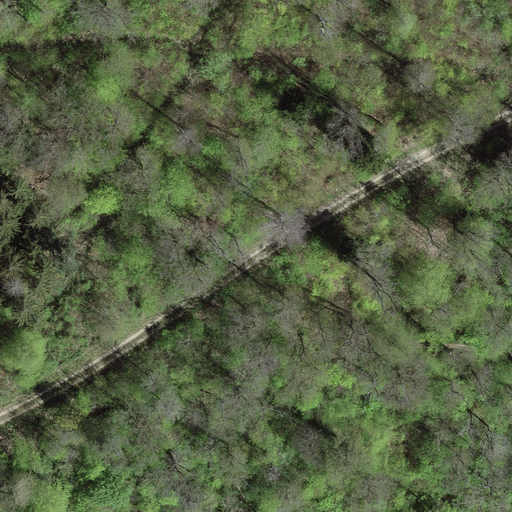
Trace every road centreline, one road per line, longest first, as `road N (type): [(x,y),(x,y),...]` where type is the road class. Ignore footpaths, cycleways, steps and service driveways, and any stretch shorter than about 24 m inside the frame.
road 1 (track): [(511,134),(364,196),(31,404)]
road 2 (track): [(0,241),(71,201),(150,134),(195,47),(141,36),(0,49)]
road 3 (track): [(195,47),(511,103)]
